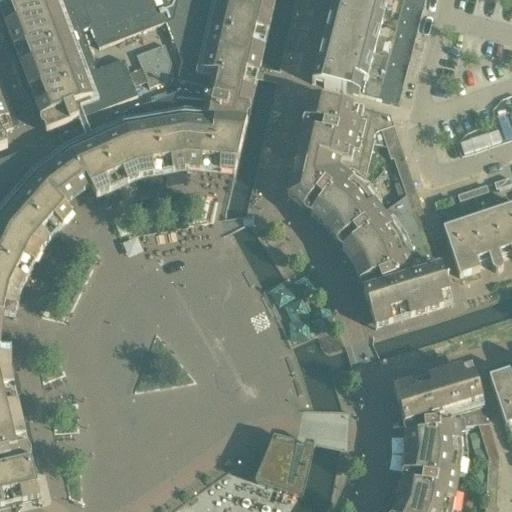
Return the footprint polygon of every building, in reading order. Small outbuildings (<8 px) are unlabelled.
[(177,83),(180,84),(215,92),(214,97),(213,101),(248,109),(251,95),(242,93),(246,76),(255,78),(272,0),(0,0),(0,14),(1,18),(0,18),(0,19),(1,19),(2,19),(9,38),(8,38),(8,39),(9,40),(10,40),(16,57),(16,58),(15,58),(16,59),(17,59),(24,79),(23,79),(24,80),(25,79),(32,99),(31,99),(31,100),(32,99),(40,120),(39,120),(39,121),(40,120),(46,135),(55,131),(138,100),(134,90),(147,85),(149,91),(167,84),(171,67),(164,48),(137,59),(142,72),(129,77),(124,63),(97,73),(82,34),(91,30),(99,52),(167,26),(181,64),(177,83)] [(333,0),(311,86),(324,90),(398,109),(425,0),(333,0)] [(0,511),(12,508),(12,510),(15,509),(15,508),(28,505),(38,502),(38,504),(41,503),(41,500),(40,500),(37,488),(34,477),(35,477),(35,474),(33,475),(30,462),(31,462),(28,451),(29,451),(29,449),(27,449),(22,426),(23,425),(23,423),(21,423),(16,400),(17,400),(17,397),(15,397),(10,377),(12,377),(12,376),(12,374),(10,374),(11,354),(12,354),(12,351),(9,351),(0,351),(2,334),(5,309),(16,311),(19,299),(20,299),(21,297),(20,297),(29,277),(30,278),(31,276),(30,275),(40,256),(41,257),(42,255),(41,254),(55,238),(56,239),(57,238),(56,237),(71,220),(72,221),(73,220),(72,217),(70,219),(65,212),(64,212),(65,211),(65,210),(78,201),(90,192),(91,192),(96,200),(95,200),(96,202),(98,201),(98,200),(118,191),(118,193),(120,192),(119,190),(139,182),(140,183),(141,182),(141,181),(162,178),(163,179),(165,179),(164,177),(186,174),(186,175),(187,175),(188,174),(209,176),(209,177),(211,177),(211,175),(210,175),(211,165),(219,166),(225,166),(239,107),(213,101),(181,94),(59,141),(65,150),(48,163),(32,174),(31,173),(28,175),(25,167),(23,168),(21,162),(19,162),(17,156),(10,159),(0,163),(0,511)] [(0,152),(7,150),(6,148),(1,136),(12,131),(13,131),(13,130),(12,129),(4,109),(4,108),(4,107),(3,107),(0,99),(0,152)] [(450,301),(390,119),(321,103),(310,101),(295,164),(306,167),(302,184),(291,182),(289,189),(288,194),(287,201),(325,231),(353,268),(363,295),(375,336),(394,330),(391,319),(408,314),(412,325),(445,315),(442,304),(450,301)] [(496,193),(511,188),(509,181),(493,186),(496,193)] [(472,194),(474,200),(488,196),(486,189),(472,194)] [(474,200),(472,194),(457,198),(459,205),(474,200)] [(450,201),(434,206),(436,213),(452,208),(450,201)] [(511,208),(443,232),(459,280),(479,274),(476,264),(488,259),(492,271),(492,273),(493,273),(494,274),(495,275),(496,275),(497,275),(498,275),(500,275),(501,273),(502,272),(502,271),(503,270),(502,268),(502,267),(498,256),(510,252),(511,257),(511,208)] [(149,255),(179,250),(181,261),(196,259),(192,231),(146,238),(149,255)] [(413,392),(410,381),(391,387),(404,429),(407,457),(399,506),(396,511),(496,511),(497,495),(499,460),(472,374),(464,376),(461,366),(427,376),(431,386),(413,392)] [(511,383),(508,374),(489,381),(505,430),(511,427),(511,383)] [(274,446),(258,486),(298,500),(302,501),(313,452),(304,450),(303,452),(295,450),(274,446)]
